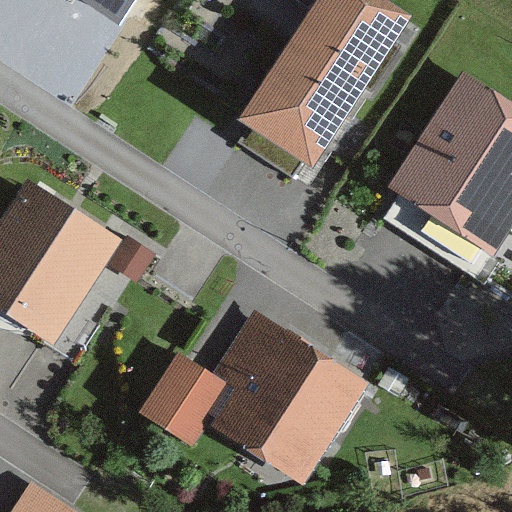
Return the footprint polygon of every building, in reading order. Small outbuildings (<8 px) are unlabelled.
[(313,152),(401,14),(378,0),(323,0),(251,113),(313,152)] [(256,0),(253,5),(297,29),(313,0),(256,0)] [(490,236),(511,203),(511,116),(465,86),(404,179),(490,236)] [(113,242),(31,188),(0,235),(0,296),(54,331),(113,242)] [(356,386),(256,320),(224,369),(240,379),(216,414),(301,470),(356,386)] [(231,384),(177,350),(139,409),(192,444),(231,384)] [(74,511),(33,486),(16,511),(74,511)]
